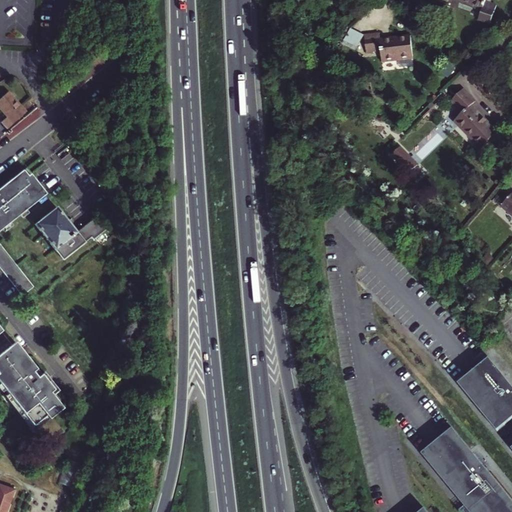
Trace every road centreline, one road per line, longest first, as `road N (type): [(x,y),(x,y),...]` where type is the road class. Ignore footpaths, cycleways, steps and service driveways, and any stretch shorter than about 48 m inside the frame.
road 1 (motorway): [(186,0),(201,263),(227,511)]
road 2 (motorway): [(174,0),(184,344),(163,511)]
road 3 (motorway): [(324,511),(286,378),(236,75)]
road 4 (motorway): [(274,511),(236,75)]
road 5 (unknown): [(361,356),(496,511)]
road 6 (unclassified): [(125,61),(0,159)]
